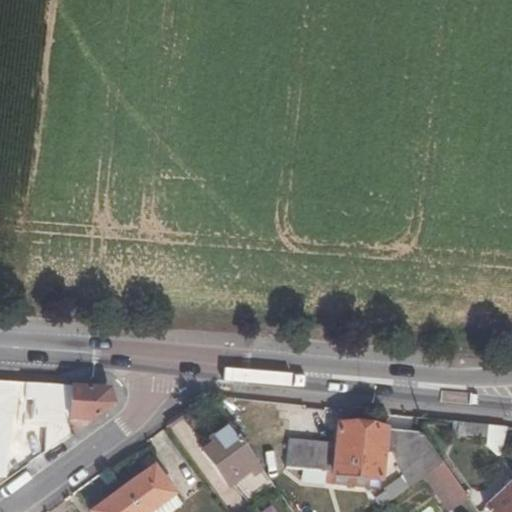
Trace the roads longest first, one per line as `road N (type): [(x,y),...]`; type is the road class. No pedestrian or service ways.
road 1 (secondary): [(156,357),(511,391)]
road 2 (residential): [(156,357),(146,405),(2,511)]
road 3 (secondary): [(0,345),(156,357)]
